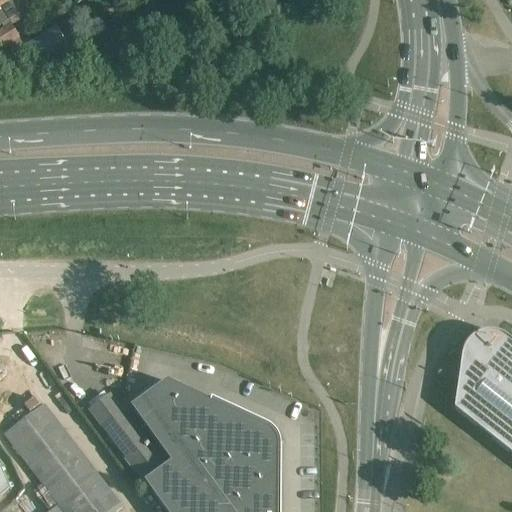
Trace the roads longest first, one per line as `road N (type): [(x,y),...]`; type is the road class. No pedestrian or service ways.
road 1 (primary): [(0,189),(248,190),(390,222)]
road 2 (primary): [(346,153),(205,133),(0,137)]
road 3 (unclassified): [(0,272),(168,274),(250,257)]
road 4 (unclassified): [(390,222),(375,288),(373,429)]
road 5 (primary): [(441,181),(457,92),(445,0)]
road 6 (unclassified): [(373,429),(402,304)]
